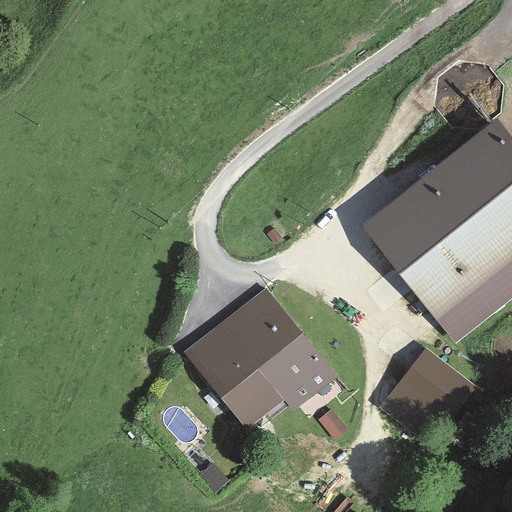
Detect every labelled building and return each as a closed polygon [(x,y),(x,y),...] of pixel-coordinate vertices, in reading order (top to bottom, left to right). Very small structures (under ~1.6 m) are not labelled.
[(458,342),(511,298),(511,142),(495,121),(364,226),(458,342)] [(333,379),(260,286),(172,355),(238,438),(281,405),(288,415),(333,379)] [(436,450),(481,392),(427,349),(381,408),(436,450)] [(314,424),(330,441),(347,426),(331,409),(314,424)] [(186,477),(204,494),(219,479),(201,461),(186,477)]
